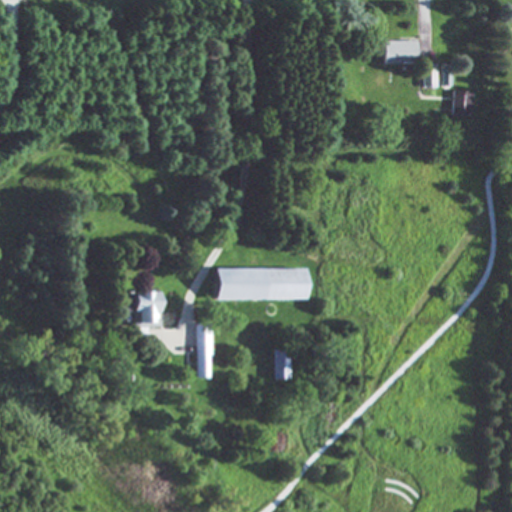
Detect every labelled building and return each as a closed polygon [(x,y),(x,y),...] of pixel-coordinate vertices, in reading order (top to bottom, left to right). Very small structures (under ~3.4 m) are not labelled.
[(413,43),(380,43),(380,65),(413,65),(413,43)] [(434,89),(435,67),(420,67),(419,88),(434,89)] [(469,93),(449,92),(448,117),(468,117),(469,93)] [(300,301),(299,270),(208,271),(209,302),(300,301)] [(155,294),(116,295),(117,313),(129,313),(129,329),(155,329),(155,294)] [(208,380),(207,326),(191,326),(192,380),(208,380)] [(285,352),(267,353),(268,382),(285,381),(285,352)]
